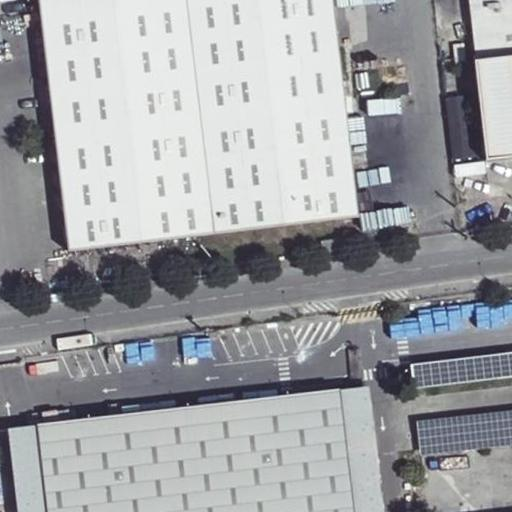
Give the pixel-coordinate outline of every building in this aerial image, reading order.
[(37,0),(68,252),(358,218),(331,0),(37,0)] [(511,0),(471,0),(479,61),(473,61),(485,161),(511,157),(511,0)] [(367,387),(338,390),(341,408),(369,405),(367,387)] [(36,425),(45,511),(382,511),(369,405),(341,408),(338,390),(36,425)] [(45,511),(36,425),(7,429),(16,511),(45,511)]
